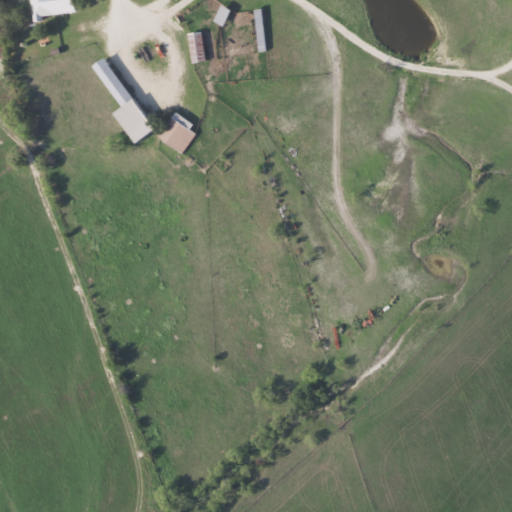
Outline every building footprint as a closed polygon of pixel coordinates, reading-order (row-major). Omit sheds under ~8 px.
[(53,14),(51,0),(28,0),(31,17),(53,14)] [(222,24),(229,9),(220,5),(213,20),(222,24)] [(254,8),(255,49),(263,49),(262,8),(254,8)] [(191,61),(204,59),(200,30),(186,33),(191,61)] [(111,111),(132,142),(152,129),(103,55),(91,63),(119,106),(111,111)] [(156,134),(179,153),(197,131),(174,112),(156,134)]
